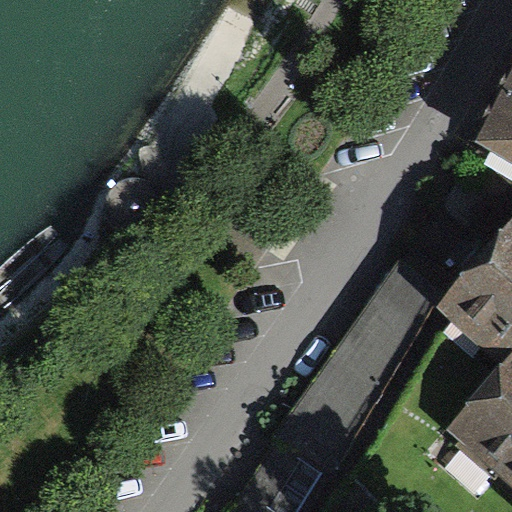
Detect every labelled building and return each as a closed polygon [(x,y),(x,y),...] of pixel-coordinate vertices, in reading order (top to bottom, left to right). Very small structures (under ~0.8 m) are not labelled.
[(511,69),(497,97),(474,142),(511,163),(511,69)] [(511,221),(437,306),(504,363),(511,354),(511,221)] [(274,438),(280,442),(325,472),(329,474),(434,307),(394,269),(274,438)] [(511,488),(511,354),(504,363),(445,430),(511,488)] [(298,511),(325,472),(280,442),(232,511),(298,511)]
